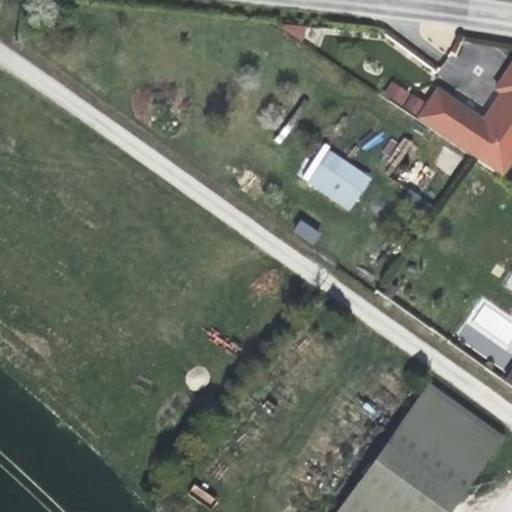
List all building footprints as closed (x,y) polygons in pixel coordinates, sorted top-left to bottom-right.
[(418,113),(501,170),(511,154),(511,62),(495,85),(502,91),(482,118),(438,87),(418,113)] [(381,97),(415,115),(424,99),(390,80),(381,97)] [(404,217),(362,189),(341,219),(382,247),(404,217)] [(300,220),(293,231),(313,244),(320,233),(300,220)] [(511,361),(500,379),(511,387),(511,361)] [(410,423),(346,511),(459,511),(485,476),(410,423)]
